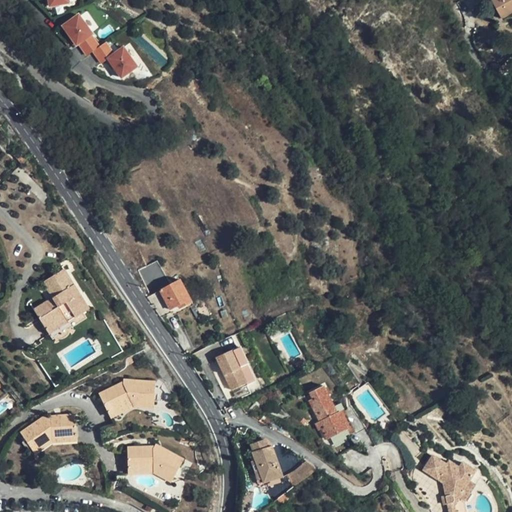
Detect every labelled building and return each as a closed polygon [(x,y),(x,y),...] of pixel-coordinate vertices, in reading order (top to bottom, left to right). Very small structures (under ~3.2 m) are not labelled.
[(511,0),(489,0),(498,17),(511,10),(511,0)] [(78,15),(63,26),(70,36),(75,43),(76,45),(78,44),(87,56),(93,51),(99,47),(90,35),(92,34),(78,15)] [(113,55),(105,43),(99,47),(93,51),(101,63),(108,59),(109,61),(114,68),(121,78),(136,67),(123,48),(113,55)] [(114,68),(109,61),(106,62),(112,70),(114,68)] [(139,268),(150,292),(170,283),(160,259),(139,268)] [(33,310),(44,330),(63,320),(66,325),(88,312),(64,269),(42,281),(52,298),(33,310)] [(191,301),(178,279),(148,297),(161,318),(172,312),(170,310),(177,306),(178,309),(191,301)] [(63,320),(44,330),(47,336),(66,325),(63,320)] [(233,394),(248,387),(241,371),(247,369),(239,351),(218,359),(233,394)] [(241,371),(248,387),(256,384),(249,368),(247,369),(241,371)] [(99,396),(101,400),(103,405),(109,417),(131,406),(151,407),(153,383),(121,381),(121,385),(99,396)] [(322,424),(321,425),(327,436),(346,428),(348,427),(341,410),(339,411),(336,404),(327,384),(313,390),(315,395),(311,397),(322,424)] [(347,432),(356,428),(344,401),(336,404),(339,411),(341,410),(348,427),(346,428),(347,432)] [(50,442),(76,440),(73,421),(72,417),(48,419),(47,417),(20,435),(32,453),(50,442)] [(265,443),(252,447),(254,452),(253,452),(267,491),(273,488),(271,481),(282,476),(271,446),(266,447),(265,443)] [(126,450),(126,454),(126,475),(152,474),(169,482),(181,464),(154,447),(152,449),(126,450)] [(423,469),(436,477),(438,475),(443,478),(441,481),(445,493),(448,503),(451,511),(450,511),(459,511),(458,511),(457,506),(461,500),(467,490),(466,490),(471,483),(478,468),(464,461),(460,467),(448,460),(446,463),(433,454),(423,469)] [(286,475),(292,489),(303,480),(314,472),(305,461),(294,472),(286,475)] [(461,500),(466,502),(476,486),(471,483),(466,490),(467,490),(461,500)] [(252,492),(242,490),(239,505),(249,507),(252,492)] [(458,511),(459,511),(468,511),(467,503),(466,502),(461,500),(457,506),(458,511)]
